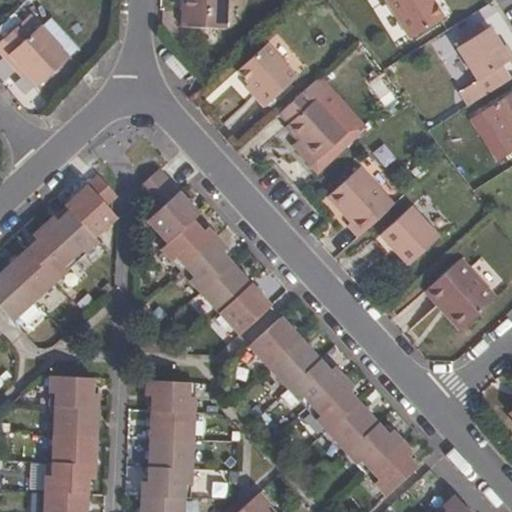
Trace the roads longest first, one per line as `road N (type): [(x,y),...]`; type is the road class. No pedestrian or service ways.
road 1 (residential): [(137,78),(436,407)]
road 2 (residential): [(125,511),(137,78)]
road 3 (residential): [(43,165),(137,78)]
